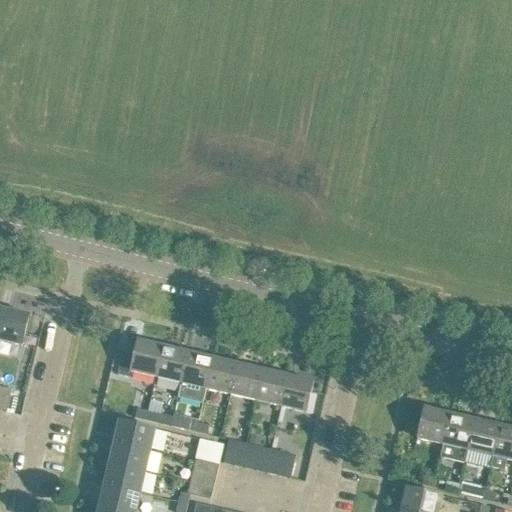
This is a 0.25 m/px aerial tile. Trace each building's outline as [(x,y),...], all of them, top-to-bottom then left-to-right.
[(0,341),(22,347),(30,316),(4,310),(0,326),(0,341)] [(157,378),(164,347),(138,341),(135,353),(123,350),(117,375),(130,378),(131,372),(157,378)] [(182,384),(189,353),(164,347),(157,378),(182,384)] [(203,403),(206,390),(214,359),(189,353),(182,384),(179,397),(203,403)] [(231,396),(238,365),(214,359),(206,390),(231,396)] [(257,402),(264,371),(238,365),(231,396),(257,402)] [(281,407),(288,376),(264,371),(257,402),(281,407)] [(307,413),(314,382),(288,376),(281,407),(307,413)] [(0,411),(7,413),(12,390),(1,387),(0,389),(0,411)] [(11,398),(7,413),(15,415),(18,399),(11,398)] [(443,445),(450,414),(425,408),(418,439),(443,445)] [(147,422),(149,413),(137,410),(135,420),(147,422)] [(157,425),(159,415),(149,413),(147,422),(157,425)] [(465,464),(468,451),(476,420),(450,414),(443,445),(440,458),(465,464)] [(171,428),(185,431),(196,434),(198,425),(199,421),(174,415),(171,428)] [(493,457),(500,426),(476,420),(468,451),(493,457)] [(151,452),(156,430),(119,421),(114,443),(151,452)] [(207,436),(209,427),(198,425),(196,434),(207,436)] [(511,461),(511,428),(500,426),(493,457),(490,466),(504,470),(507,460),(511,461)] [(251,434),(249,445),(261,448),(263,437),(251,434)] [(236,467),(241,443),(229,440),(224,464),(236,467)] [(208,442),(203,461),(219,465),(224,446),(208,442)] [(146,473),(151,452),(114,443),(109,464),(146,473)] [(247,469),(252,446),(241,443),(236,467),(247,469)] [(258,472),(264,449),(252,446),(247,469),(258,472)] [(269,475),(275,451),(264,449),(258,472),(269,475)] [(281,477),(286,454),(275,451),(269,475),(281,477)] [(291,480),(296,456),(286,454),(281,477),(291,480)] [(216,477),(219,465),(203,461),(196,460),(193,471),(216,477)] [(141,494),(146,473),(109,464),(104,485),(141,494)] [(214,488),(216,477),(193,471),(191,483),(214,488)] [(433,489),(435,481),(424,478),(422,486),(433,489)] [(444,492),(446,483),(435,481),(433,489),(444,492)] [(211,500),(214,488),(191,483),(188,495),(211,500)] [(462,484),(459,496),(471,498),(473,490),(474,487),(462,484)] [(124,511),(136,511),(141,494),(104,485),(99,506),(124,511)] [(406,511),(439,511),(443,497),(406,488),(401,511),(406,511)] [(482,501),(484,493),(473,490),(471,498),(482,501)] [(494,504),(496,495),(484,493),(482,501),(494,504)] [(187,511),(189,505),(179,503),(176,511),(187,511)]
